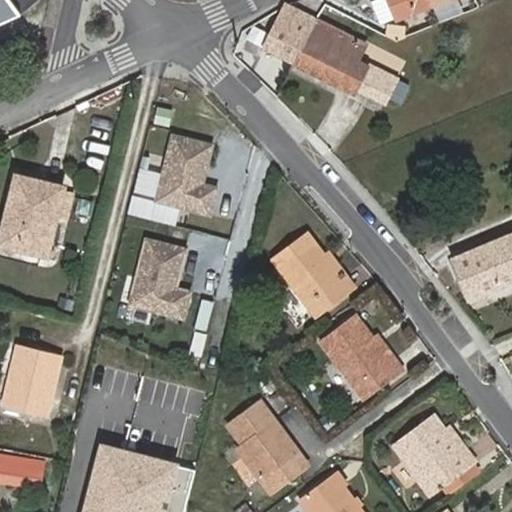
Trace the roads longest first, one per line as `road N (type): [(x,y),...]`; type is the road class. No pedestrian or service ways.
road 1 (residential): [(511,416),(444,325),(176,30)]
road 2 (unknown): [(68,400),(176,30)]
road 3 (residential): [(59,86),(176,30)]
